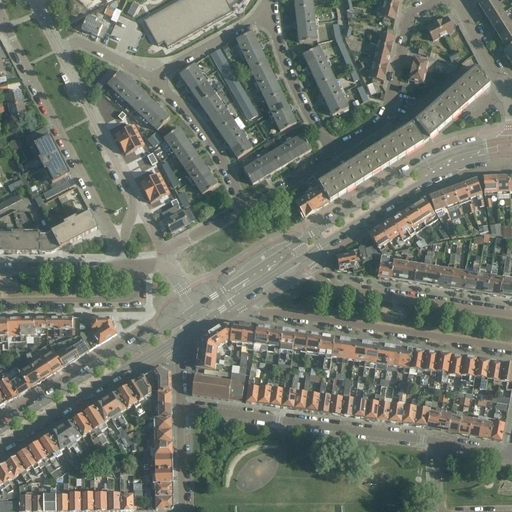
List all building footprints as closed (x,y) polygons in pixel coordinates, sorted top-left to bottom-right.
[(181,0),(142,22),(156,47),(162,43),(166,49),(224,17),(230,13),(228,9),(231,7),(230,5),(231,4),(235,2),(236,0),(238,1),(239,0),(242,0),(244,1),(244,0),(181,0)] [(293,0),(295,10),(313,8),(311,0),(293,0)] [(384,0),(383,6),(397,10),(399,0),(384,0)] [(483,13),(498,4),(494,0),(483,0),(477,4),(483,13)] [(132,4),(130,9),(135,12),(138,7),(132,4)] [(489,22),(503,13),(498,4),(483,13),(489,22)] [(394,21),(397,10),(383,6),(380,18),(383,18),(383,20),(388,22),(388,20),(394,21)] [(112,18),(112,17),(115,11),(107,7),(104,14),(112,18)] [(313,8),(295,10),(299,44),(317,42),(313,8)] [(495,32),(509,22),(503,13),(489,22),(495,32)] [(437,24),(444,36),(454,31),(453,28),(455,27),(452,22),(450,23),(447,18),(437,24)] [(86,20),(81,30),(97,37),(102,39),(106,29),(102,27),(86,20)] [(501,41),(511,33),(511,20),(509,22),(495,32),(501,41)] [(433,42),(444,36),(437,24),(426,29),(429,35),(427,36),(430,40),(431,39),(433,42)] [(250,71),(267,64),(252,33),(236,41),(250,71)] [(511,33),(501,41),(506,49),(506,50),(511,46),(511,33)] [(377,46),(391,50),(394,38),(388,37),(388,35),(384,34),(384,36),(380,35),(377,46)] [(226,46),(222,49),(225,55),(230,52),(226,46)] [(389,61),(391,50),(377,46),(374,57),(389,61)] [(511,46),(506,50),(506,49),(503,51),(509,61),(511,59),(511,46)] [(317,87),(333,79),(318,48),(303,56),(317,87)] [(417,55),(429,57),(430,51),(419,49),(417,55)] [(215,53),(219,60),(224,58),(219,50),(215,53)] [(210,55),(215,63),(219,60),(215,53),(210,55)] [(386,71),(389,61),(374,57),(372,68),(386,71)] [(411,70),(426,73),(428,62),(425,61),(426,59),(421,57),(420,60),(414,58),(411,70)] [(265,102),(281,95),(267,64),(250,71),(265,102)] [(199,104),(213,94),(194,66),(179,76),(199,104)] [(383,83),(386,71),(372,68),(369,79),(373,80),(372,82),(377,83),(377,81),(383,83)] [(423,85),(426,73),(411,70),(408,81),(414,82),(414,85),(419,86),(419,84),(423,85)] [(318,185),(319,187),(329,203),(330,203),(426,144),(491,87),(476,71),(416,124),(318,185)] [(132,109),(144,96),(119,73),(107,86),(132,109)] [(333,79),(317,87),(332,117),(348,109),(333,79)] [(0,109),(2,109),(7,108),(23,104),(20,92),(4,96),(6,101),(1,103),(1,105),(0,104),(0,109)] [(94,100),(98,104),(104,98),(100,94),(94,100)] [(218,132),(233,122),(213,94),(199,104),(218,132)] [(281,95),(265,102),(280,133),(296,125),(281,95)] [(144,96),(132,109),(157,132),(169,119),(144,96)] [(23,104),(7,108),(10,120),(26,116),(23,104)] [(233,122),(218,132),(237,160),(252,150),(233,122)] [(133,127),(115,136),(120,146),(139,137),(133,127)] [(183,167),(197,157),(178,129),(164,140),(183,167)] [(273,153),(282,168),(311,151),(302,136),(273,153)] [(52,184),(69,176),(50,137),(46,139),(40,142),(35,146),(33,146),(52,184)] [(139,137),(120,146),(125,157),(136,151),(139,149),(144,147),(139,137)] [(252,186),(282,168),(273,153),(243,171),(252,186)] [(202,195),(216,185),(197,157),(183,167),(202,195)] [(141,184),(140,185),(145,195),(164,185),(159,175),(146,181),(141,184)] [(497,194),(497,200),(505,199),(505,209),(510,208),(509,195),(508,177),(496,178),(497,194)] [(484,195),(497,194),(496,178),(483,179),(484,195)] [(482,199),(482,195),(476,180),(464,184),(470,199),(477,196),(478,200),(482,199)] [(458,204),(470,199),(464,184),(452,189),(458,204)] [(164,185),(145,195),(150,205),(169,195),(164,185)] [(319,209),(329,203),(319,187),(309,193),(319,209)] [(441,193),(447,208),(458,204),(452,189),(441,193)] [(305,218),(319,209),(309,193),(295,202),(301,211),(299,212),(302,218),(304,217),(305,218)] [(447,208),(441,193),(429,198),(434,213),(447,208)] [(413,207),(427,228),(437,221),(424,200),(413,207)] [(179,205),(167,211),(171,219),(165,222),(171,235),(189,225),(195,221),(189,209),(183,212),(179,205)] [(415,235),(427,228),(413,207),(402,214),(415,235)] [(50,232),(59,249),(98,229),(89,212),(50,232)] [(390,222),(403,243),(415,235),(402,214),(390,222)] [(405,245),(403,243),(390,222),(380,228),(389,243),(395,239),(399,246),(405,245)] [(490,226),(491,235),(501,237),(500,225),(490,226)] [(376,256),(382,255),(388,254),(383,246),(389,243),(380,228),(369,235),(375,244),(370,247),(376,256)] [(450,240),(458,237),(456,231),(448,234),(450,240)] [(50,254),(59,249),(50,232),(45,234),(39,234),(39,254),(50,254)] [(0,253),(39,254),(39,234),(0,234),(0,253)] [(367,259),(364,247),(358,248),(359,251),(353,252),(353,254),(343,257),(341,255),(336,258),(339,271),(354,268),(355,272),(363,270),(362,264),(364,263),(364,259),(367,259)] [(376,256),(375,260),(381,261),(378,278),(391,281),(393,267),(386,265),(387,258),(381,257),(382,255),(376,256)] [(506,257),(502,282),(500,297),(511,299),(511,275),(508,274),(510,258),(506,257)] [(393,267),(391,281),(403,282),(406,260),(401,259),(400,263),(394,262),(393,267)] [(415,284),(417,265),(411,264),(412,261),(406,260),(403,282),(415,284)] [(430,266),(430,263),(424,262),(424,266),(417,265),(415,284),(427,286),(430,266)] [(439,288),(442,269),(435,268),(436,264),(430,263),(430,266),(427,286),(439,288)] [(478,276),(475,294),(487,295),(490,277),(492,266),(486,265),(485,271),(479,270),(478,276)] [(450,290),(454,267),(448,266),(447,270),(442,269),(439,288),(450,290)] [(462,292),(465,273),(459,272),(459,268),(454,267),(450,290),(462,292)] [(475,294),(478,276),(479,270),(466,268),(465,273),(462,292),(475,294)] [(500,297),(502,282),(495,280),(496,278),(490,277),(487,295),(500,297)] [(25,338),(33,338),(33,320),(19,321),(20,343),(25,343),(25,338)] [(33,338),(40,338),(39,336),(46,335),(46,330),(46,320),(33,320),(33,338)] [(59,338),(59,320),(46,320),(46,330),(53,330),(53,338),(59,338)] [(59,345),(63,344),(63,338),(64,338),(64,331),(71,330),(72,330),(72,320),(59,320),(59,338),(59,340),(59,345)] [(80,341),(93,337),(95,337),(93,331),(91,331),(91,320),(78,320),(79,339),(80,341)] [(99,346),(116,336),(111,320),(91,320),(91,331),(93,331),(95,337),(93,337),(99,346)] [(6,342),(13,342),(13,344),(15,344),(15,352),(20,352),(20,343),(19,321),(6,321),(6,342)] [(232,325),(230,340),(230,341),(231,344),(237,344),(236,347),(242,348),(245,326),(232,324),(232,325)] [(223,345),(230,341),(230,340),(232,325),(227,325),(215,332),(223,345)] [(254,347),(256,328),(245,326),(242,348),(247,349),(248,346),(254,347)] [(253,351),(267,354),(270,330),(256,328),(254,347),(253,351)] [(279,356),(279,355),(279,353),(283,332),(270,330),(267,354),(279,356)] [(199,346),(217,349),(221,346),(223,345),(215,332),(200,341),(199,346)] [(279,353),(279,355),(286,356),(285,362),(291,363),(293,350),(295,333),(283,332),(279,353)] [(305,352),(308,335),(295,333),(293,350),(304,352),(305,352)] [(319,356),(321,337),(308,335),(305,352),(305,354),(319,356)] [(80,341),(88,354),(99,346),(93,337),(80,341)] [(330,367),(331,359),(334,339),(321,337),(319,356),(326,357),(325,360),(324,360),(323,366),(330,367)] [(62,370),(88,354),(80,341),(79,339),(72,341),(71,341),(63,344),(59,345),(55,346),(49,348),(54,356),(62,370)] [(342,365),(345,341),(334,339),(331,359),(337,360),(336,364),(342,365)] [(354,362),(356,342),(345,341),(342,365),(347,366),(347,361),(354,362)] [(364,368),(368,344),(356,342),(354,362),(359,363),(358,367),(364,368)] [(376,365),(379,346),(368,344),(364,368),(369,369),(370,364),(376,365)] [(199,346),(197,357),(219,360),(220,355),(217,355),(217,350),(217,349),(199,346)] [(386,371),(390,348),(379,346),(376,365),(381,366),(381,371),(386,371)] [(54,356),(49,348),(48,347),(38,353),(52,376),(62,370),(54,356)] [(398,369),(401,349),(390,348),(386,371),(391,372),(392,368),(398,369)] [(408,375),(409,370),(412,351),(401,349),(398,369),(403,370),(403,374),(408,375)] [(421,375),(421,372),(424,353),(412,351),(409,370),(417,371),(416,374),(421,375)] [(26,356),(24,356),(25,359),(28,363),(40,383),(52,376),(38,353),(37,352),(26,356)] [(435,373),(438,356),(438,355),(424,353),(421,372),(430,373),(430,376),(434,376),(435,373)] [(448,377),(451,357),(438,355),(438,356),(435,373),(442,374),(441,383),(447,384),(448,377)] [(219,365),(219,360),(197,357),(195,369),(214,372),(215,365),(219,365)] [(461,378),(464,359),(451,357),(448,377),(461,378)] [(474,378),(477,361),(464,359),(461,378),(460,382),(466,383),(465,387),(473,388),(474,378)] [(486,391),(487,381),(490,363),(477,361),(474,378),(481,379),(479,390),(486,391)] [(8,373),(2,363),(0,363),(0,370),(2,372),(3,376),(18,398),(29,391),(16,371),(15,369),(8,373)] [(32,369),(28,363),(16,371),(29,391),(40,383),(32,369)] [(500,383),(503,365),(490,363),(487,381),(493,382),(493,384),(500,384),(500,383)] [(511,366),(503,365),(500,383),(506,384),(505,391),(511,392),(511,385),(511,366)] [(148,385),(155,380),(157,382),(157,395),(170,395),(170,375),(158,368),(143,377),(148,385)] [(18,398),(3,376),(2,372),(0,373),(0,381),(1,384),(0,384),(0,395),(6,405),(18,398)] [(231,374),(230,382),(194,377),(191,397),(228,402),(228,401),(241,403),(245,376),(231,374)] [(309,382),(310,376),(306,375),(303,394),(295,393),(293,411),(305,412),(307,394),(309,382)] [(128,387),(138,404),(148,398),(151,398),(151,389),(148,385),(143,377),(128,387)] [(293,411),(295,393),(297,380),(292,379),(291,392),(283,391),(281,409),(293,411)] [(256,406),(259,389),(253,388),(254,381),(253,381),(249,380),(245,404),(256,406)] [(269,407),(273,381),(268,381),(267,389),(259,388),(259,389),(256,406),(269,407)] [(281,409),(283,391),(276,390),(277,382),(273,381),(269,407),(281,409)] [(352,419),(354,401),(355,400),(347,399),(350,382),(346,381),(343,399),(340,417),(352,419)] [(329,415),(331,397),(324,396),(326,385),(321,384),(319,396),(317,414),(329,415)] [(139,417),(144,413),(138,404),(128,387),(116,394),(127,411),(134,407),(136,411),(135,411),(139,417)] [(340,417),(343,399),(336,398),(338,388),(333,387),(331,397),(329,415),(340,417)] [(121,414),(127,411),(116,394),(106,401),(122,428),(127,424),(121,414)] [(317,414),(319,396),(307,394),(305,412),(317,414)] [(354,401),(352,419),(364,420),(367,402),(367,395),(363,394),(361,402),(354,401)] [(157,407),(170,407),(170,395),(157,395),(157,407)] [(375,396),(374,403),(367,402),(364,420),(376,422),(380,397),(375,396)] [(388,424),(390,405),(383,404),(384,397),(380,397),(376,422),(388,424)] [(508,406),(509,400),(498,398),(496,404),(508,406)] [(95,408),(105,424),(112,420),(118,430),(122,428),(106,401),(95,408)] [(403,407),(401,425),(414,427),(416,409),(417,402),(412,401),(411,408),(403,407)] [(416,409),(414,427),(426,429),(429,412),(430,409),(431,404),(425,403),(424,410),(416,409)] [(401,425),(403,407),(404,405),(398,404),(398,406),(390,405),(388,424),(401,425)] [(507,412),(508,406),(496,404),(495,410),(507,412)] [(158,420),(171,419),(170,407),(157,407),(158,420)] [(102,445),(107,442),(101,432),(107,428),(105,424),(95,408),(83,415),(100,442),(102,445)] [(437,431),(441,411),(430,409),(429,412),(426,429),(437,431)] [(445,415),(446,412),(441,411),(437,431),(447,433),(451,416),(445,415)] [(462,415),(456,414),(456,417),(451,416),(447,433),(458,435),(462,415)] [(100,442),(83,415),(72,423),(82,439),(89,435),(92,439),(91,439),(95,445),(100,442)] [(468,437),(472,421),(466,419),(467,416),(462,415),(458,435),(468,437)] [(494,415),(493,421),(492,424),(489,441),(499,443),(501,442),(505,425),(498,424),(499,416),(494,415)] [(479,439),(483,419),(477,418),(476,421),(472,421),(468,437),(479,439)] [(153,432),(171,431),(171,419),(158,420),(156,419),(153,420),(153,432)] [(489,441),(492,424),(493,421),(483,419),(479,439),(489,441)] [(72,423),(61,429),(78,456),(82,453),(76,443),(82,439),(72,423)] [(61,429),(50,436),(60,453),(66,449),(69,453),(68,454),(71,459),(72,459),(73,459),(78,456),(61,429)] [(171,431),(153,432),(153,444),(171,444),(171,431)] [(56,472),(62,468),(57,460),(62,456),(60,453),(50,436),(38,443),(56,472)] [(28,450),(40,470),(45,467),(50,476),(56,472),(38,443),(28,450)] [(172,457),(171,444),(153,444),(152,444),(152,450),(154,450),(154,458),(172,457)] [(40,470),(28,450),(16,457),(26,472),(32,469),(37,477),(42,474),(40,470)] [(31,480),(26,472),(16,457),(5,464),(14,479),(20,475),(25,483),(31,480)] [(172,457),(154,458),(152,458),(152,463),(154,463),(154,467),(149,467),(143,467),(143,472),(149,472),(172,471),(172,457)] [(8,495),(13,491),(8,483),(14,479),(5,464),(0,467),(0,481),(7,492),(8,495)] [(172,471),(149,472),(149,477),(154,477),(154,480),(152,480),(152,485),(154,485),(172,485),(172,471)] [(151,499),(153,499),(154,499),(173,498),(172,485),(154,485),(154,491),(151,491),(151,499)] [(68,511),(68,495),(68,486),(63,486),(63,494),(65,494),(65,497),(55,497),(55,511),(68,511)] [(50,496),(43,496),(43,511),(55,511),(55,497),(55,490),(50,490),(50,496)] [(31,511),(43,511),(43,496),(43,491),(38,491),(38,499),(31,499),(31,511)] [(106,511),(107,495),(107,492),(102,492),(102,495),(93,495),(93,511),(106,511)] [(31,511),(31,499),(31,495),(27,495),(27,498),(19,498),(19,503),(19,511),(31,511)] [(68,511),(80,511),(81,495),(68,495),(68,511)] [(80,511),(93,511),(93,495),(81,495),(80,511)] [(120,495),(107,495),(106,511),(119,511),(120,496),(120,495)] [(133,511),(133,496),(120,496),(119,511),(133,511)] [(154,499),(153,499),(152,511),(164,511),(170,511),(173,509),(173,498),(154,499)] [(6,511),(19,511),(19,503),(6,503),(6,511)]
